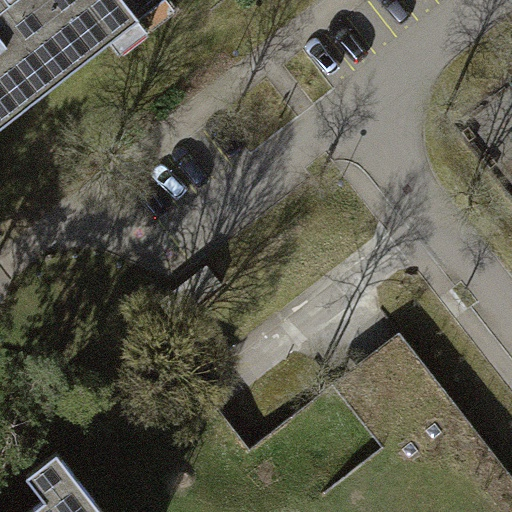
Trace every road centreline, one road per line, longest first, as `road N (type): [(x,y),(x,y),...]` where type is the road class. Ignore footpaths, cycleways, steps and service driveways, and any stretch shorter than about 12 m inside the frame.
road 1 (residential): [(344,102),(511,320)]
road 2 (residential): [(344,102),(164,242)]
road 3 (residential): [(477,0),(344,102)]
